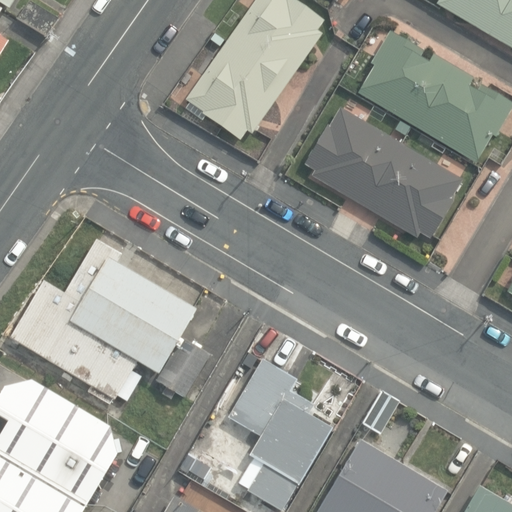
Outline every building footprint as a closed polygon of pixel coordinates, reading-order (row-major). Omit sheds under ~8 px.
[(0,0),(0,2),(10,8),(15,0),(0,0)] [(203,114),(241,141),(248,131),(253,134),(257,128),(323,34),(318,31),(325,21),(295,0),(257,0),(187,100),(204,112),(203,114)] [(511,0),(435,0),(434,1),(511,46),(511,0)] [(19,19),(47,37),(58,18),(30,1),(19,19)] [(0,57),(10,41),(0,34),(0,13),(2,11),(0,9),(0,57)] [(358,93),(476,163),(493,136),(496,137),(511,109),(511,102),(481,85),(477,92),(469,87),(474,78),(434,55),(429,63),(420,58),(424,51),(390,32),(371,64),(375,66),(358,93)] [(420,233),(431,239),(454,200),(452,199),(462,180),(341,108),(330,126),(328,125),(305,165),(316,171),(312,176),(417,238),(420,233)] [(396,130),(405,135),(410,128),(400,122),(396,130)] [(44,282),(10,338),(92,388),(89,393),(111,406),(116,396),(126,402),(141,377),(132,372),(138,362),(157,374),(196,311),(119,264),(124,256),(98,239),(64,294),(44,282)] [(186,398),(211,355),(201,349),(202,347),(193,342),(192,344),(182,337),(157,381),(167,387),(163,394),(172,400),(176,393),(186,398)] [(244,488),(277,508),(292,482),(295,484),(329,425),(305,411),(311,402),(288,388),(294,377),(259,356),(224,416),(256,435),(245,454),(249,456),(234,480),(245,486),(244,488)] [(0,511),(81,511),(115,454),(110,427),(31,381),(5,388),(0,396),(0,416),(8,422),(0,435),(0,511)] [(358,422),(375,432),(395,399),(377,389),(358,422)] [(314,511),(316,511),(433,511),(447,489),(358,436),(314,511)] [(189,471),(205,480),(212,467),(197,458),(189,471)] [(159,471),(143,460),(121,493),(137,504),(159,471)] [(511,511),(511,497),(506,494),(503,500),(479,486),(463,511),(511,511)] [(165,511),(201,511),(175,496),(165,511)]
